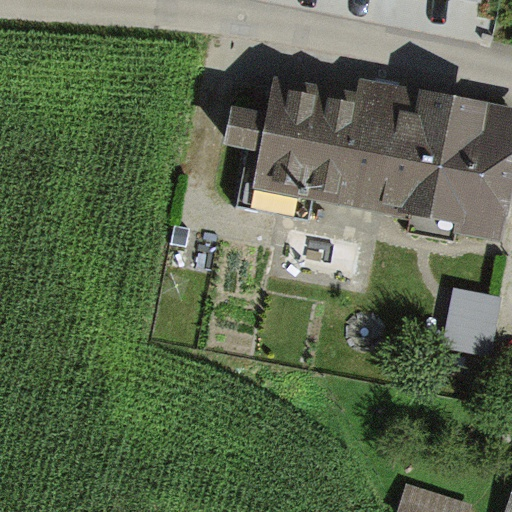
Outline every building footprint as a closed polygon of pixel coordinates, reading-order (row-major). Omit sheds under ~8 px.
[(447,0),(485,10),(487,0),(447,0)] [(238,180),(470,226),(490,128),(257,82),(238,180)] [(482,341),(486,301),(445,297),(442,337),(482,341)] [(511,511),(511,487),(500,511),(511,511)] [(456,511),(458,508),(404,490),(396,511),(456,511)]
